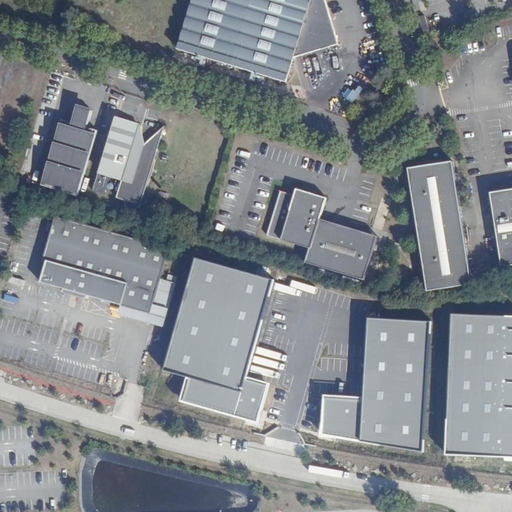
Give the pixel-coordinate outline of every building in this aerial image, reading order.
[(192,0),(177,50),(284,82),(291,59),(337,45),(323,0),(192,0)] [(418,17),(422,32),(428,30),(424,15),(418,17)] [(427,45),(429,54),(435,52),(433,44),(427,45)] [(51,191),(76,199),(96,134),(83,131),(84,127),(88,128),(92,114),(77,109),(72,124),(75,124),(74,128),(71,127),(51,191)] [(129,209),(130,209),(152,137),(140,147),(138,153),(130,152),(139,126),(117,120),(101,172),(122,178),(115,197),(124,200),(125,203),(127,207),(129,209)] [(41,188),(51,191),(71,127),(61,124),(41,188)] [(152,137),(130,209),(132,209),(136,208),(140,205),(147,184),(145,184),(153,158),(155,158),(163,129),(152,137)] [(145,184),(147,184),(155,158),(153,158),(145,184)] [(427,290),(471,284),(452,161),(408,168),(427,290)] [(487,187),(488,194),(505,192),(504,184),(487,187)] [(304,198),(306,191),(296,188),(294,195),(304,198)] [(266,235),(290,242),(304,198),(294,195),(280,190),(266,235)] [(511,190),(505,192),(488,194),(486,194),(497,269),(511,266),(511,190)] [(326,198),(306,191),(304,198),(320,203),(315,220),(345,230),(347,226),(320,219),(326,198)] [(304,198),(290,242),(309,248),(305,262),(363,280),(377,236),(347,226),(345,230),(315,220),(320,203),(304,198)] [(47,261),(42,280),(123,303),(152,311),(149,320),(165,324),(177,281),(161,277),(170,246),(56,214),(43,260),(47,261)] [(273,280),(195,257),(162,368),(189,376),(181,402),(261,425),(272,386),(244,378),(273,280)] [(149,320),(152,311),(122,303),(120,311),(149,320)] [(511,316),(453,314),(447,457),(511,460),(511,316)] [(429,324),(370,319),(364,393),(323,390),(319,437),(419,445),(429,324)]
